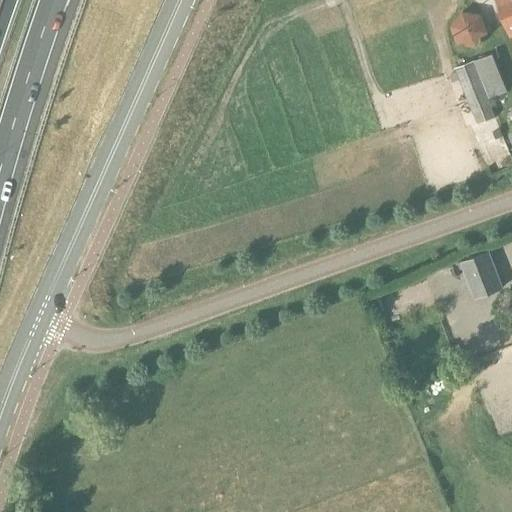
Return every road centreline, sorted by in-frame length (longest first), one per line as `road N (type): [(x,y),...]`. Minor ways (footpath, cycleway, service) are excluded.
road 1 (unclassified): [(38,318),(79,337),(117,339),(511,200)]
road 2 (tertiary): [(38,318),(180,0)]
road 3 (motorway): [(0,173),(55,0)]
